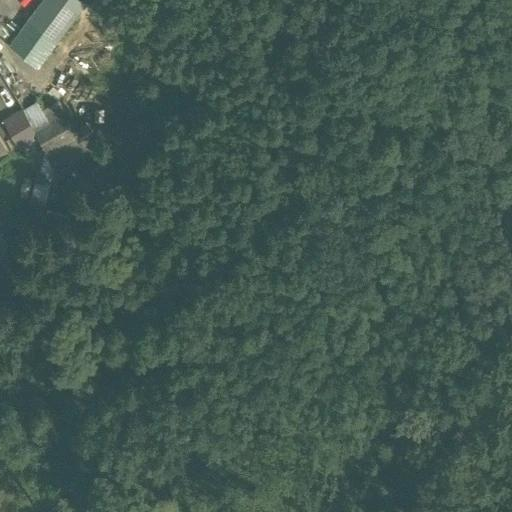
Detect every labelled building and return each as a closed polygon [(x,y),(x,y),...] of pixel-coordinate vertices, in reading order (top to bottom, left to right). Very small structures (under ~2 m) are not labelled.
[(83,0),(82,0),(47,0),(13,43),(35,60),(83,0)] [(25,111),(45,147),(76,131),(66,115),(51,124),(39,103),(25,111)] [(20,146),(38,134),(25,111),(23,108),(4,119),(20,146)] [(90,123),(76,131),(85,147),(100,139),(90,123)] [(76,131),(45,147),(40,166),(49,178),(89,154),(76,131)] [(0,153),(9,148),(0,133),(0,153)] [(0,255),(0,280),(11,273),(0,255)]
